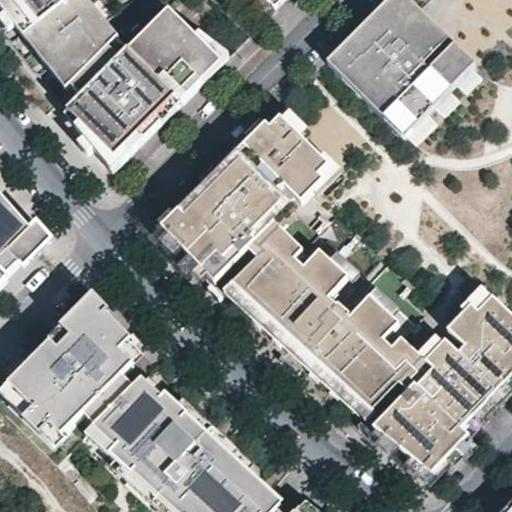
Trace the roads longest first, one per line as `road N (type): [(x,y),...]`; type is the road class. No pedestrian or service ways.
road 1 (residential): [(107,240),(396,511)]
road 2 (residential): [(344,0),(107,240)]
road 3 (residential): [(0,115),(107,240)]
road 4 (residential): [(107,240),(0,343)]
